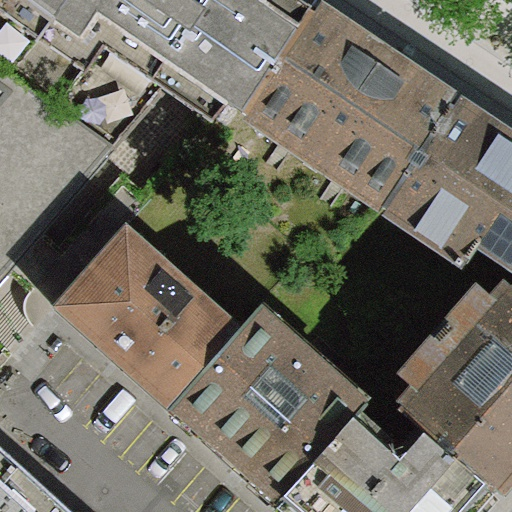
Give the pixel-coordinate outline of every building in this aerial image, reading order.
[(0,0),(0,52),(64,102),(98,62),(49,28),(10,0),(0,0)] [(10,0),(49,28),(69,0),(10,0)] [(107,51),(164,90),(215,124),(230,105),(244,114),(314,9),(300,0),(69,0),(49,28),(98,62),(107,51)] [(456,104),(314,9),(244,114),(386,210),(456,104)] [(98,62),(64,102),(119,142),(164,90),(107,51),(98,62)] [(64,102),(0,52),(0,280),(26,251),(119,142),(64,102)] [(511,141),(456,104),(386,210),(469,266),(483,246),(511,265),(511,141)] [(171,409),(243,327),(128,226),(56,307),(171,409)] [(511,473),(511,285),(510,285),(495,306),(486,298),(474,298),(410,370),(410,381),(421,388),(400,411),(419,426),(497,490),(511,473)] [(279,504),(361,413),(370,402),(261,307),(243,327),(171,409),(279,504)] [(477,511),(497,490),(419,426),(396,452),(388,447),(393,442),(361,413),(279,504),(287,511),(477,511)] [(0,511),(76,511),(0,443),(0,511)]
